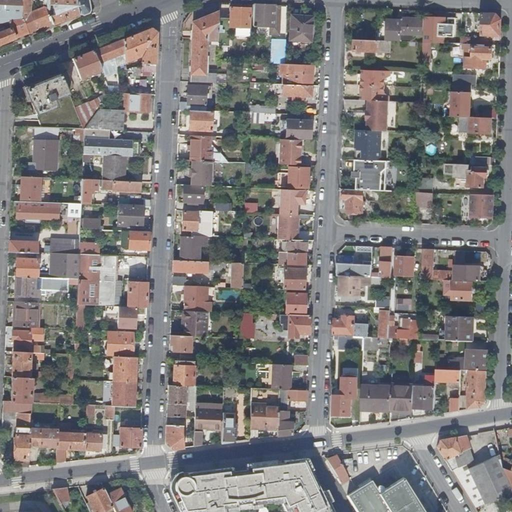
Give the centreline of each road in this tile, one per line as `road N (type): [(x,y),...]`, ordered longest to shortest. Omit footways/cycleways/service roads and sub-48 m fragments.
road 1 (residential): [(170,0),(154,464)]
road 2 (residential): [(333,0),(325,232)]
road 3 (residential): [(325,232),(317,442)]
road 4 (residential): [(325,232),(510,237)]
road 5 (residential): [(510,237),(500,415)]
road 6 (residential): [(154,464),(317,442)]
road 7 (residential): [(0,481),(154,464)]
road 8 (residential): [(1,64),(0,184)]
